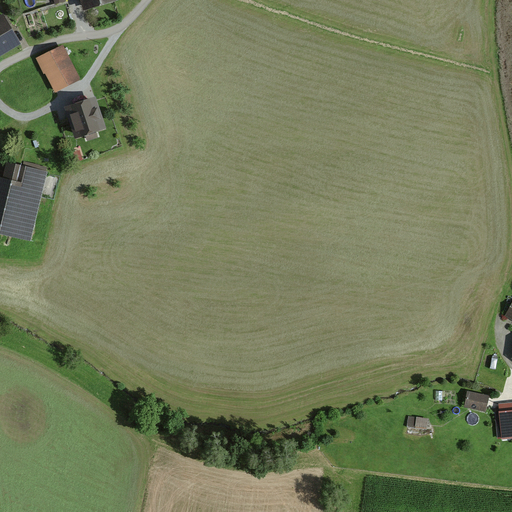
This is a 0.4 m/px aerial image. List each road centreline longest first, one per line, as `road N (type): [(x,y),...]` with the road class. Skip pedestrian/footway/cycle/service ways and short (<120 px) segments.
road 1 (track): [(120,27),(74,92),(0,133)]
road 2 (track): [(0,63),(120,27),(148,0)]
